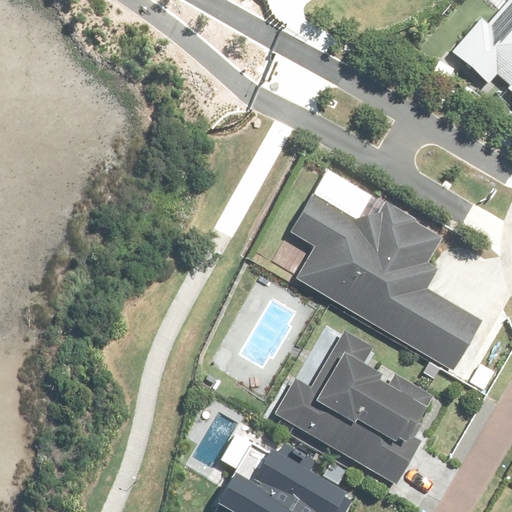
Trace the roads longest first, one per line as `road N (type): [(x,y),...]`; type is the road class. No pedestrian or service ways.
road 1 (residential): [(401,173),(254,96),(133,0)]
road 2 (residential): [(204,0),(429,124)]
road 3 (residential): [(511,241),(401,173)]
road 4 (residential): [(511,400),(445,511)]
